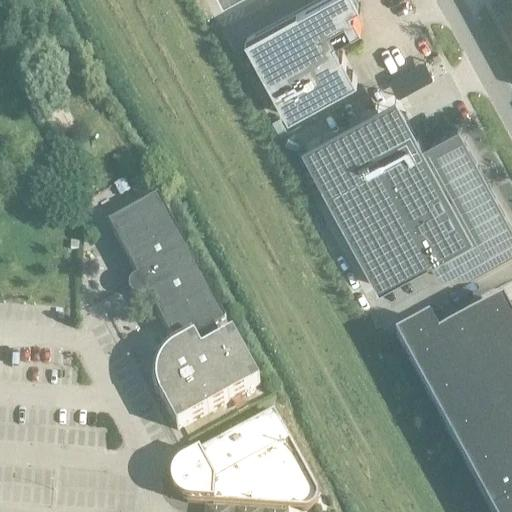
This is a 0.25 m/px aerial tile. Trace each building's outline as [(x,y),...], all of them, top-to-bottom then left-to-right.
[(360,3),(357,0),(316,0),(246,39),(288,116),(357,78),(348,61),(342,51),(341,52),(337,47),(334,40),(361,26),(354,13),(352,13),(349,9),(360,3)] [(396,94),(302,145),(379,287),(435,257),(447,279),(511,243),(511,228),(457,128),(425,146),(423,143),(396,94)] [(122,181),(132,176),(121,155),(111,160),(122,181)] [(123,181),(114,187),(120,197),(130,192),(123,181)] [(226,325),(158,200),(137,212),(135,208),(134,207),(134,206),(132,206),(131,206),(130,206),(129,207),(128,207),(128,208),(128,209),(128,210),(128,212),(130,215),(109,227),(138,280),(134,282),(133,283),(132,284),(131,286),(130,286),(130,287),(130,289),(129,291),(129,292),(130,293),(130,295),(130,296),(132,297),(133,298),(133,299),(135,300),(138,301),(140,301),(143,301),(145,300),(148,298),(177,352),(174,353),(170,356),(167,359),(165,361),(164,363),(162,365),(160,368),(160,370),(158,373),(158,375),(157,378),(157,380),(157,381),(157,385),(157,388),(157,392),(158,395),(159,398),(177,431),(184,428),(260,386),(233,337),(221,343),(214,331),(219,329),(221,333),(222,334),(224,334),(226,334),(227,333),(227,332),(228,332),(228,330),(228,329),(226,325)] [(511,511),(511,321),(510,317),(504,307),(440,343),(435,334),(430,325),(396,344),(476,489),(488,511),(511,511)] [(284,511),(293,507),(294,508),(296,509),(297,510),(298,511),(299,511),(310,511),(312,511),(314,510),(315,508),(317,507),(318,505),(318,502),(319,501),(318,498),(318,496),(318,495),(317,494),(274,415),(247,430),(225,442),(179,467),(176,470),(174,473),(172,479),(172,483),(172,489),(175,495),(177,498),(181,502),(184,503),(187,504),(187,505),(213,506),(212,511),(281,511),(284,511)] [(243,423),(221,435),(225,442),(247,430),(243,423)]
